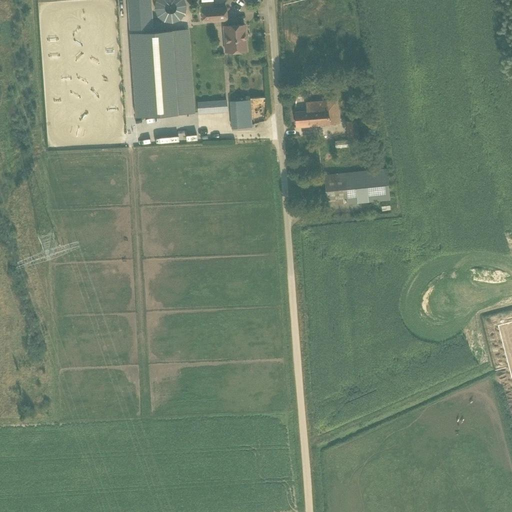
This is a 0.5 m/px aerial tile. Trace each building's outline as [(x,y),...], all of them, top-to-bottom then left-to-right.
[(203,21),(227,20),(226,8),(202,10),(203,21)] [(229,52),(246,50),(244,24),(224,26),(224,35),(228,35),(229,52)] [(130,33),(136,117),(191,114),(185,29),(130,33)] [(204,67),(203,52),(194,53),(194,67),(204,67)] [(473,231),(511,220),(511,71),(436,92),(473,231)] [(197,102),(198,114),(228,112),(227,100),(197,102)] [(250,100),(230,101),(232,128),(252,127),(250,100)] [(328,101),(306,103),(307,111),(295,112),(296,127),(329,124),(328,101)] [(359,138),(358,121),(347,121),(348,139),(359,138)] [(324,175),(326,199),(347,197),(347,204),(390,199),(387,168),(324,175)] [(511,321),(497,326),(511,380),(511,321)]
